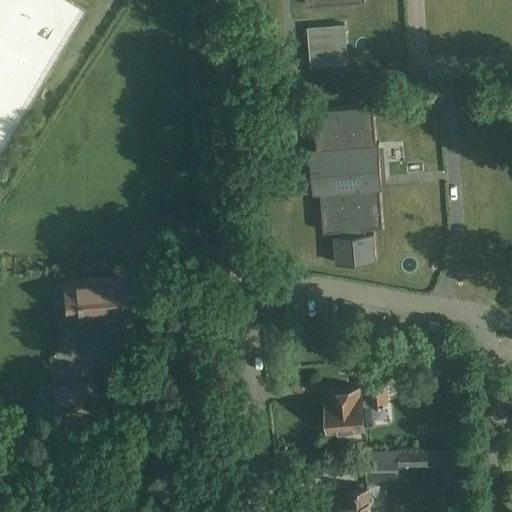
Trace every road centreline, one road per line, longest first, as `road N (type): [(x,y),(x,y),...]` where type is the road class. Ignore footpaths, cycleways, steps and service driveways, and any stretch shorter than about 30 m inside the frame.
road 1 (unclassified): [(217,0),(238,289)]
road 2 (unclassified): [(238,289),(317,287),(511,323)]
road 3 (unclassified): [(238,289),(256,511)]
road 4 (unknown): [(474,316),(480,511)]
road 5 (residential): [(511,63),(417,67),(413,0)]
